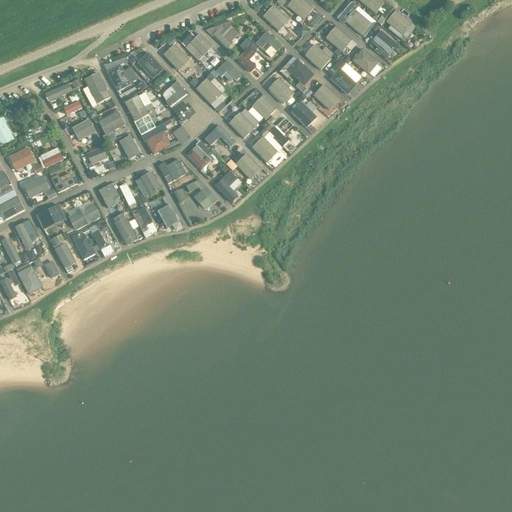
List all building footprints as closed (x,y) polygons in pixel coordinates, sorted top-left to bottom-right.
[(304,0),(293,0),(288,7),(304,20),(314,8),(304,0)] [(359,0),(375,13),(378,10),(380,6),(384,1),(382,0),(359,0)] [(289,19),(274,6),(263,18),(279,31),(289,19)] [(380,6),(378,10),(383,15),(386,11),(380,6)] [(364,37),(375,22),(356,7),(345,22),(364,37)] [(395,10),(386,21),(403,35),(412,23),(395,10)] [(382,17),(377,23),(381,26),(386,20),(382,17)] [(218,29),(213,34),(228,48),(232,43),(225,36),(238,23),(235,20),(229,26),(226,22),(218,25),(224,31),(222,33),(218,29)] [(375,24),(371,29),(376,34),(380,29),(375,24)] [(302,27),(296,32),(302,38),(307,32),(302,27)] [(351,40),(335,27),(326,39),(338,49),(342,52),(345,48),(351,40)] [(387,56),(397,44),(380,30),(370,42),(387,56)] [(187,31),(178,40),(185,46),(194,37),(187,31)] [(261,49),(267,43),(277,52),(282,47),(267,32),(255,44),(256,45),(261,49)] [(189,50),(199,60),(203,56),(213,45),(201,33),(191,44),(193,46),(189,50)] [(172,39),(167,44),(170,48),(176,42),(172,39)] [(164,55),(178,70),(189,60),(175,45),(164,55)] [(316,45),(305,57),(320,70),(330,59),(316,45)] [(251,73),(257,67),(250,60),(258,52),(254,47),(252,46),(250,49),(249,48),(238,60),(251,73)] [(342,52),(341,53),(345,56),(350,51),(345,48),(342,52)] [(368,74),(378,62),(362,48),(352,60),(368,74)] [(164,69),(149,53),(139,63),(153,79),(164,69)] [(134,55),(128,60),(133,65),(138,60),(134,55)] [(127,62),(125,58),(104,66),(118,91),(131,84),(121,65),(127,62)] [(346,92),(355,81),(339,67),(344,62),(339,58),(335,62),(328,70),(333,74),(330,78),(346,92)] [(214,77),(214,78),(218,74),(222,77),(227,71),(237,80),(242,75),(227,61),(216,72),(214,70),(210,73),(211,74),(214,77)] [(304,86),(313,75),(298,61),(288,72),(299,82),(304,86)] [(98,105),(111,98),(98,72),(84,79),(98,105)] [(210,82),(214,78),(214,77),(211,74),(210,73),(206,77),(207,78),(196,88),(211,104),(212,104),(215,107),(230,93),(221,84),(217,88),(210,82)] [(195,79),(190,84),(194,88),(198,83),(195,79)] [(269,90),(283,104),(293,93),(279,79),(269,90)] [(79,80),(72,83),(75,89),(82,86),(79,80)] [(167,101),(171,106),(187,93),(178,81),(172,86),(177,92),(167,101)] [(299,82),(295,86),(303,94),(307,90),(304,86),(299,82)] [(156,83),(152,86),(156,91),(161,88),(156,83)] [(328,109),(338,97),(323,83),(313,95),(328,109)] [(69,84),(45,94),(49,102),(50,101),(51,102),(56,100),(55,99),(72,92),(69,84)] [(307,90),(303,94),(307,97),(308,98),(312,94),(307,90)] [(303,94),(299,99),(302,102),(307,97),(303,94)] [(252,106),(266,119),(276,109),(263,95),(252,106)] [(125,103),(135,121),(148,113),(138,96),(125,103)] [(80,101),(64,108),(67,114),(75,110),(75,112),(78,111),(78,109),(82,107),(80,101)] [(183,121),(196,112),(189,102),(176,111),(183,121)] [(317,116),(301,102),(291,112),(307,126),(317,116)] [(102,120),(100,115),(93,119),(96,124),(99,122),(106,136),(103,137),(107,145),(116,140),(113,133),(125,126),(118,112),(102,120)] [(255,126),(240,112),(230,122),(245,137),(255,126)] [(7,123),(3,116),(0,117),(0,146),(1,148),(14,140),(5,124),(7,123)] [(272,117),(266,123),(269,125),(269,126),(270,125),(275,120),(272,117)] [(74,128),(80,140),(97,131),(90,119),(74,128)] [(206,138),(211,144),(221,135),(231,145),(236,140),(221,124),(206,138)] [(49,125),(33,133),(36,139),(52,131),(49,125)] [(269,126),(265,130),(269,133),(271,131),(274,128),(270,125),(269,126)] [(183,126),(173,133),(183,145),(192,138),(183,126)] [(271,131),(284,145),(289,141),(275,127),(274,128),(271,131)] [(163,149),(172,144),(164,130),(146,140),(154,154),(163,149)] [(33,133),(27,136),(30,142),(36,139),(33,133)] [(96,134),(92,136),(97,145),(101,143),(96,134)] [(140,152),(130,134),(119,141),(130,158),(140,152)] [(25,136),(19,138),(23,146),(28,143),(25,136)] [(278,151),(263,137),(253,147),(268,162),(278,151)] [(172,144),(163,149),(166,154),(181,146),(178,141),(172,144)] [(113,142),(107,145),(111,152),(116,148),(113,142)] [(203,150),(197,144),(188,154),(202,169),(212,160),(207,155),(203,150)] [(92,164),(107,157),(103,146),(87,153),(92,164)] [(10,156),(17,170),(36,160),(29,147),(10,156)] [(57,149),(41,156),(47,169),(64,160),(61,153),(60,154),(57,149)] [(262,167),(247,152),(236,163),(251,178),(262,167)] [(162,165),(158,167),(164,178),(171,174),(174,179),(175,181),(185,175),(177,160),(167,167),(165,164),(165,163),(162,165)] [(230,161),(227,164),(232,170),(236,167),(230,161)] [(112,162),(107,164),(110,171),(115,169),(112,162)] [(40,165),(33,169),(36,174),(43,170),(40,165)] [(60,165),(48,171),(51,177),(62,171),(60,165)] [(226,166),(222,170),(227,175),(231,171),(226,166)] [(2,170),(0,170),(0,187),(9,183),(2,170)] [(162,188),(152,171),(142,177),(151,194),(162,188)] [(216,187),(231,203),(237,197),(228,188),(237,180),(230,173),(216,187)] [(171,174),(164,178),(168,184),(175,181),(174,179),(171,174)] [(43,175),(25,183),(31,197),(49,189),(43,175)] [(74,176),(55,184),(59,192),(77,184),(74,176)] [(200,180),(186,186),(189,192),(198,188),(201,191),(195,196),(206,210),(218,200),(206,187),(200,180)] [(99,189),(109,207),(116,204),(112,197),(118,194),(112,182),(99,189)] [(136,201),(127,182),(120,186),(129,205),(136,201)] [(180,204),(185,201),(179,190),(175,192),(180,204)] [(53,191),(46,194),(49,200),(56,196),(53,191)] [(144,196),(138,199),(141,205),(143,204),(147,202),(144,196)] [(0,205),(0,209),(6,220),(24,211),(17,197),(0,205)] [(158,200),(148,204),(149,206),(150,209),(160,204),(158,200)] [(77,230),(102,216),(95,203),(70,217),(77,230)] [(169,205),(157,212),(166,229),(179,222),(169,205)] [(59,206),(37,216),(43,231),(65,220),(59,206)] [(154,223),(145,208),(139,211),(138,209),(132,212),(139,225),(145,222),(147,226),(154,223)] [(116,224),(128,246),(139,240),(127,217),(126,218),(124,214),(114,219),(116,223),(116,224)] [(27,234),(34,231),(28,221),(15,228),(27,251),(32,249),(34,248),(27,234)] [(105,224),(100,226),(104,233),(109,230),(105,224)] [(92,231),(102,249),(108,246),(98,227),(92,231)] [(80,233),(72,238),(73,241),(73,242),(83,260),(95,254),(85,236),(85,235),(84,235),(82,237),(80,233)] [(2,240),(14,263),(21,260),(9,236),(2,240)] [(56,237),(49,241),(50,242),(53,247),(59,244),(56,237)] [(61,247),(59,244),(53,247),(64,269),(75,263),(65,244),(61,247)] [(40,259),(34,263),(37,269),(43,265),(40,259)] [(53,262),(45,266),(52,279),(60,275),(53,262)] [(16,271),(29,295),(43,288),(36,275),(39,274),(37,269),(34,271),(30,264),(16,271)] [(11,265),(3,269),(5,273),(13,269),(11,265)] [(13,272),(8,275),(12,282),(17,279),(13,272)] [(7,280),(0,283),(10,302),(17,298),(7,280)]
